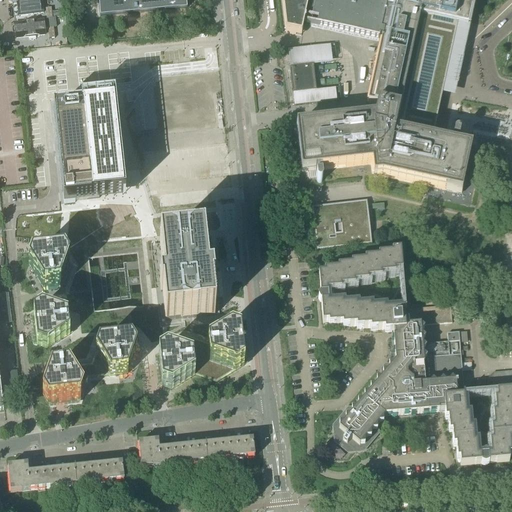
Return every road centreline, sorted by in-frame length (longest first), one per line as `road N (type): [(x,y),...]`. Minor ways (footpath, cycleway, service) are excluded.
road 1 (residential): [(269,400),(226,0)]
road 2 (residential): [(0,447),(269,400)]
